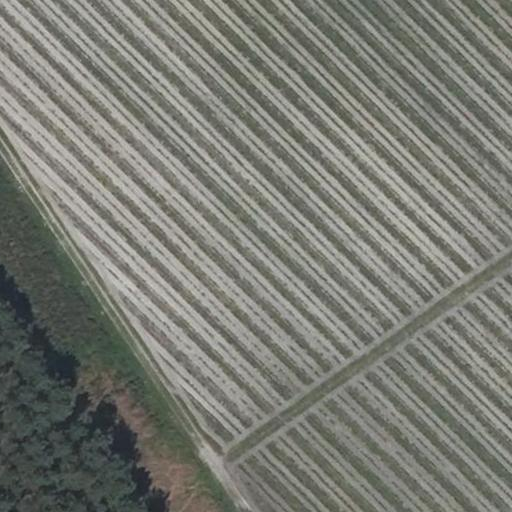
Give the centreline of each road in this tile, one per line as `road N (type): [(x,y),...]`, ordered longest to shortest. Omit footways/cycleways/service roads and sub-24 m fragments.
road 1 (track): [(0,142),(240,511)]
road 2 (track): [(214,472),(511,257)]
